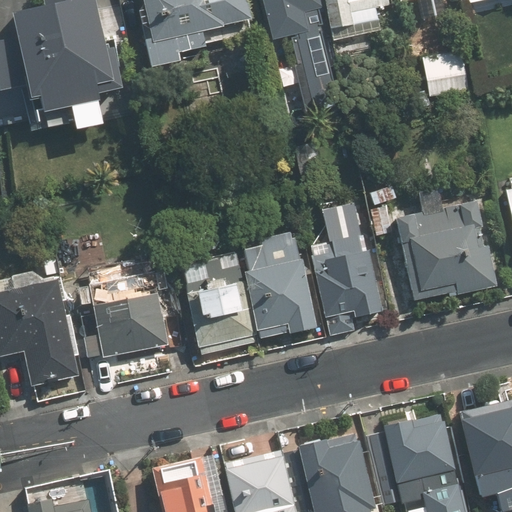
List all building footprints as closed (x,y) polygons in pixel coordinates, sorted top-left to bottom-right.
[(103,53),(92,0),(46,0),(48,7),(12,14),(29,98),(40,96),(43,109),(51,107),(56,130),(94,122),(90,100),(119,94),(111,52),(103,53)] [(178,54),(205,48),(201,32),(251,22),(246,0),(142,0),(151,40),(145,41),(150,69),(179,63),(178,54)] [(261,0),(271,39),(294,33),(295,40),(328,32),(320,0),(261,0)] [(325,0),(331,29),(354,24),(352,14),(390,6),(388,0),(325,0)] [(296,58),(290,59),(302,117),(336,110),(321,38),(293,43),(296,58)] [(466,89),(461,52),(423,57),(429,94),(466,89)] [(511,145),(502,149),(510,180),(511,179),(511,145)] [(496,284),(474,198),(393,219),(389,204),(369,209),(376,234),(395,229),(414,305),(496,284)] [(323,325),(326,337),(359,330),(356,318),(382,312),(363,228),(304,241),(323,325)] [(237,257),(256,341),(323,325),(304,241),(302,234),(235,250),(237,257)] [(256,341),(237,257),(181,270),(200,353),(256,341)] [(87,286),(95,319),(88,320),(91,333),(83,335),(89,361),(169,343),(153,271),(87,286)] [(62,277),(0,291),(0,358),(25,353),(32,387),(85,374),(62,277)] [(511,511),(511,403),(461,414),(479,497),(497,493),(501,511),(511,511)] [(465,511),(445,418),(369,434),(383,500),(402,496),(405,511),(465,511)] [(220,446),(233,511),(298,511),(282,433),(220,446)] [(312,511),(376,511),(360,436),(299,449),(312,511)] [(226,511),(216,457),(151,471),(159,511),(226,511)] [(27,511),(89,511),(86,496),(27,507),(27,511)]
